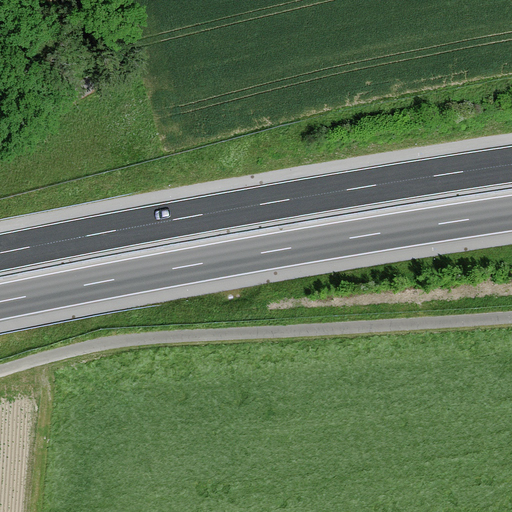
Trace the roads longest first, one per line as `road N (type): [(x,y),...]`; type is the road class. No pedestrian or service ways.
road 1 (motorway): [(511,164),(0,253)]
road 2 (motorway): [(0,301),(511,212)]
road 3 (unclassified): [(0,371),(105,342),(511,317)]
road 4 (unclassified): [(0,115),(61,100),(96,78),(110,41),(103,0)]
